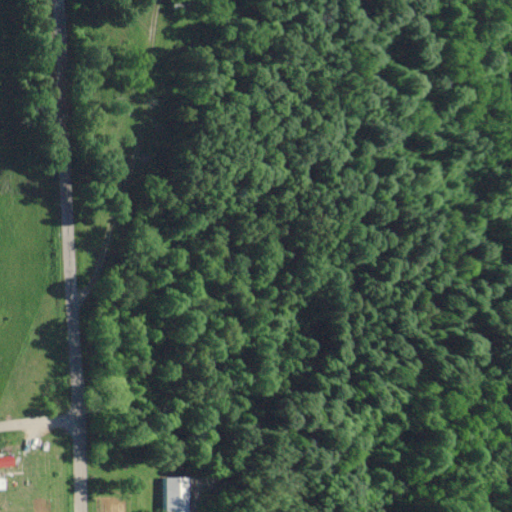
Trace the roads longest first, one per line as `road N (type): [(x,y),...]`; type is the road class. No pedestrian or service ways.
road 1 (residential): [(76,511),(52,0)]
road 2 (residential): [(66,252),(100,210),(146,103),(159,0)]
